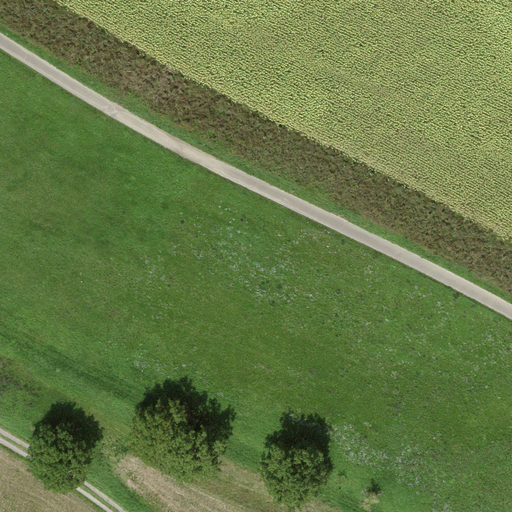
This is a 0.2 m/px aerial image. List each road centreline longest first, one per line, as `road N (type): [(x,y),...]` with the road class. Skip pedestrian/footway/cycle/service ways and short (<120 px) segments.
road 1 (track): [(0,43),(233,182),(511,316)]
road 2 (track): [(114,511),(0,435)]
